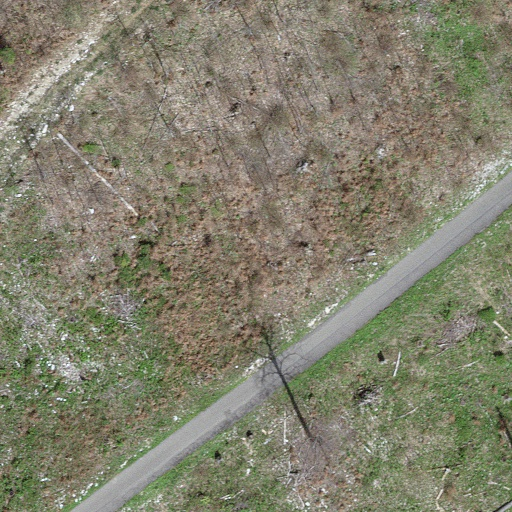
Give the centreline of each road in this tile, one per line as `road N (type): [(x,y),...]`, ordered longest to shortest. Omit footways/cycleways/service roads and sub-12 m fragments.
road 1 (unclassified): [(511,192),(94,511)]
road 2 (track): [(169,0),(0,146)]
